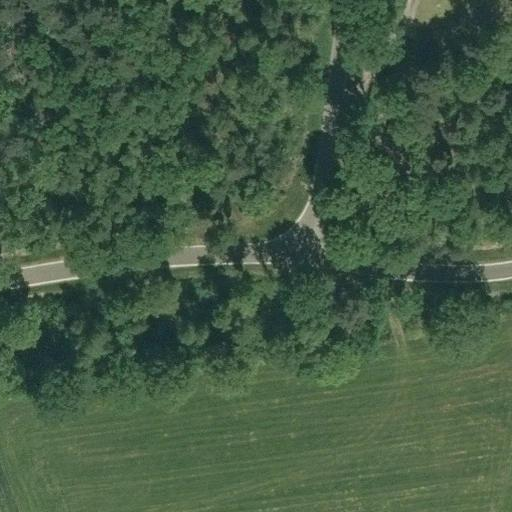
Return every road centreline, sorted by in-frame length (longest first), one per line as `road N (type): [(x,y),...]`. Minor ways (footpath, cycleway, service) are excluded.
road 1 (unclassified): [(0,281),(155,256),(308,256)]
road 2 (unclassified): [(308,256),(341,70),(340,0)]
road 3 (unclassified): [(308,256),(384,268),(511,269)]
road 4 (track): [(417,0),(382,58),(338,86)]
